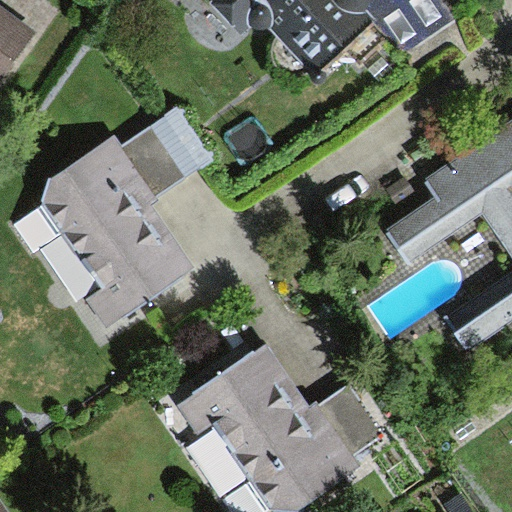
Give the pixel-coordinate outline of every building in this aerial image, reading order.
[(0,0),(0,81),(39,23),(3,0),(0,0)] [(214,0),(237,23),(247,12),(252,19),(258,22),(267,24),(274,22),(319,75),(376,20),(404,56),(465,14),(453,0),(214,0)] [(439,194),(390,227),(414,263),(486,214),(511,252),(511,270),(449,313),(472,346),(511,319),(511,119),(427,177),(439,194)] [(195,266),(107,139),(7,207),(95,335),(195,266)] [(268,344),(183,404),(260,511),(291,511),(360,463),(355,457),(387,434),(352,385),(315,410),(268,344)] [(0,511),(15,511),(0,489),(0,511)]
